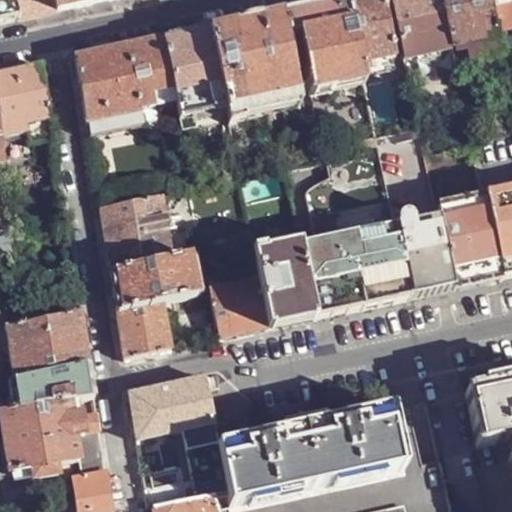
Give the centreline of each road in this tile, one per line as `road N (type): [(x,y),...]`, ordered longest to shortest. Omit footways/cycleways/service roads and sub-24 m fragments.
road 1 (residential): [(108,389),(219,363),(260,375),(511,326)]
road 2 (residential): [(53,39),(108,389)]
road 3 (unclassified): [(53,39),(239,0)]
road 4 (residential): [(108,389),(128,511)]
